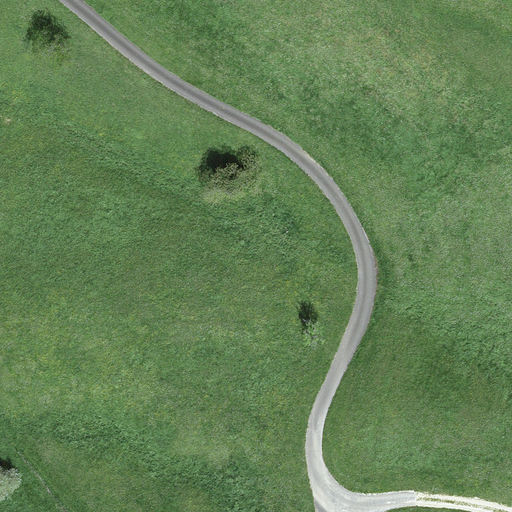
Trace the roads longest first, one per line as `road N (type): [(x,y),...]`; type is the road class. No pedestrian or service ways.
road 1 (unclassified): [(70,0),(152,67),(287,146),(352,223),(365,260),(365,296),(315,429),(314,461),(331,506)]
road 2 (track): [(331,506),(419,499),(504,511)]
